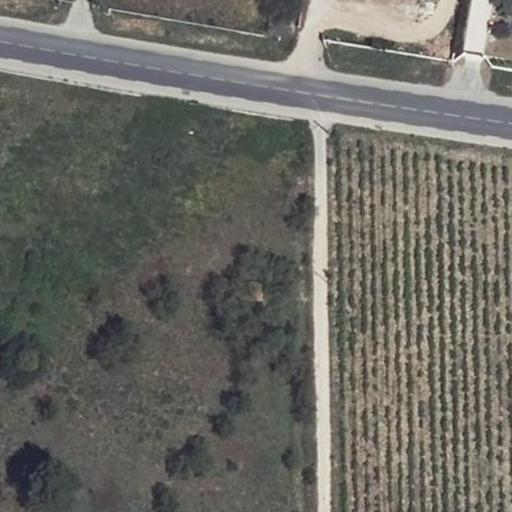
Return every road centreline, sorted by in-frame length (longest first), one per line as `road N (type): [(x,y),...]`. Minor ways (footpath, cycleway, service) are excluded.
road 1 (secondary): [(511,128),(0,44)]
road 2 (unknown): [(326,103),(311,40),(323,19),(401,27),(439,21),(465,0)]
